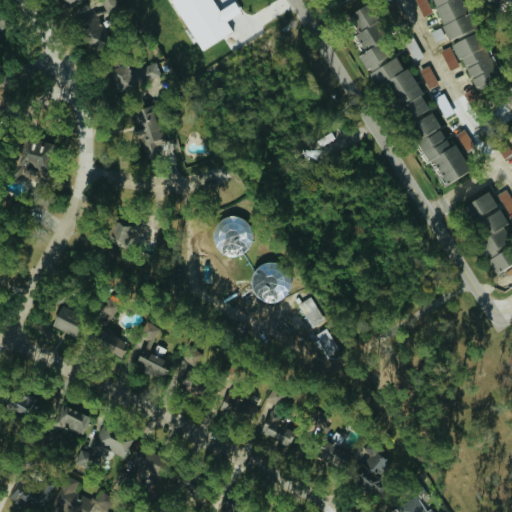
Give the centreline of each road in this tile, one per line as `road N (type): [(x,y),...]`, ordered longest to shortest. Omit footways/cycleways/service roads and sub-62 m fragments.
road 1 (residential): [(507,311),(484,304),(292,0)]
road 2 (tertiary): [(0,347),(68,227),(87,174),(89,118),(28,0)]
road 3 (tertiary): [(339,511),(5,337)]
road 4 (residential): [(87,174),(166,183),(229,176)]
